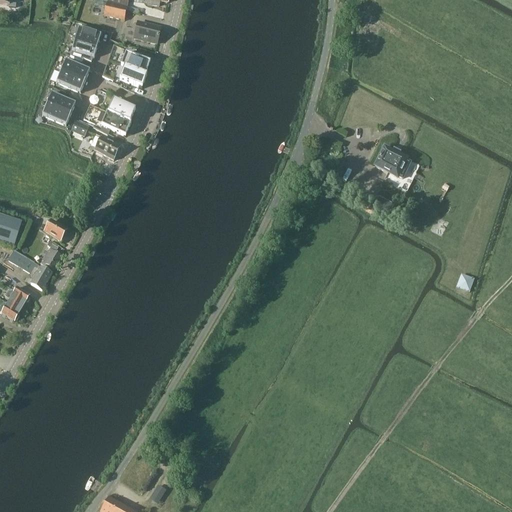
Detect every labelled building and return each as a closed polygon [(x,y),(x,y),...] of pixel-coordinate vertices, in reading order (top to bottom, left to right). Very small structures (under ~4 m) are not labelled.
[(15,0),(0,0),(0,5),(9,6),(8,13),(15,14),(15,0)] [(127,13),(128,5),(110,2),(107,22),(125,25),(127,13)] [(134,40),(157,45),(160,29),(138,24),(134,40)] [(98,44),(101,36),(81,30),(80,31),(78,30),(76,38),(98,44)] [(96,52),(98,44),(76,38),(74,45),(96,52)] [(96,52),(74,45),(72,53),(74,53),(74,54),(94,59),(96,52)] [(120,63),(123,54),(124,51),(113,47),(109,59),(120,63)] [(150,63),(125,55),(120,68),(124,69),(145,77),(145,76),(150,63)] [(118,69),(120,63),(109,59),(107,65),(118,69)] [(65,62),(61,73),(85,83),(88,75),(89,72),(86,71),(87,71),(68,63),(65,62)] [(116,75),(118,69),(107,65),(105,71),(116,75)] [(147,77),(145,76),(145,77),(124,69),(119,82),(142,90),(147,77)] [(116,75),(105,71),(102,78),(113,83),(116,75)] [(81,92),(85,83),(61,73),(56,84),(58,85),(77,93),(80,94),(81,92)] [(54,95),(67,98),(68,93),(55,89),(54,95)] [(107,96),(96,91),(93,98),(104,103),(107,96)] [(72,104),(53,96),(51,95),(47,106),(70,116),(74,108),(75,106),(72,104)] [(102,109),(104,103),(93,98),(91,104),(102,109)] [(130,124),(135,112),(113,102),(108,115),(130,124)] [(99,115),(102,109),(91,104),(88,110),(99,115)] [(70,116),(47,106),(42,117),(46,119),(45,119),(63,126),(66,127),(67,125),(70,116)] [(95,126),(99,115),(88,110),(83,121),(94,126),(95,126)] [(130,124),(108,115),(107,115),(101,128),(125,138),(131,125),(130,124)] [(71,133),(84,138),(88,128),(75,123),(71,133)] [(121,148),(117,147),(101,139),(94,152),(114,162),(121,148)] [(386,145),(375,168),(387,174),(383,181),(393,187),(397,179),(400,180),(401,177),(406,179),(414,163),(410,161),(412,158),(386,145)] [(379,198),(371,212),(387,220),(394,205),(379,198)] [(0,242),(13,247),(21,223),(0,217),(0,242)] [(44,235),(60,244),(67,232),(51,223),(44,235)] [(50,249),(40,268),(50,274),(52,269),(54,271),(62,258),(56,254),(59,249),(52,246),(53,245),(41,238),(38,244),(47,249),(48,247),(50,249)] [(52,275),(50,274),(40,268),(39,268),(14,253),(8,262),(31,275),(29,278),(34,280),(30,286),(42,293),(52,275)] [(456,292),(469,297),(474,285),(461,280),(456,292)] [(9,302),(9,303),(22,310),(25,305),(27,305),(30,300),(29,298),(30,297),(17,289),(13,296),(8,293),(4,299),(9,302)] [(19,315),(22,310),(9,303),(6,307),(3,305),(0,309),(0,313),(1,315),(14,323),(15,322),(17,322),(20,317),(19,315)] [(159,486),(150,500),(158,505),(167,491),(159,486)] [(132,511),(109,499),(101,511),(132,511)]
